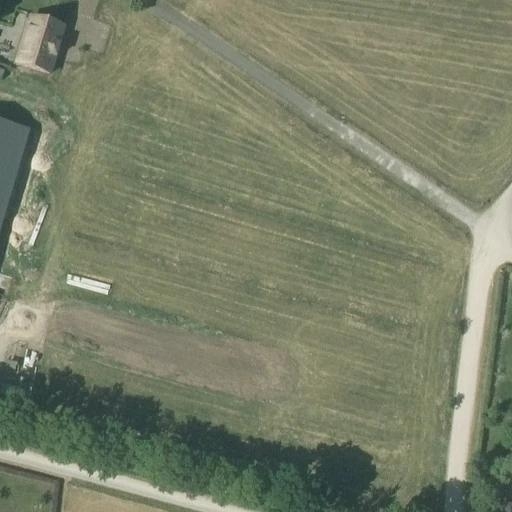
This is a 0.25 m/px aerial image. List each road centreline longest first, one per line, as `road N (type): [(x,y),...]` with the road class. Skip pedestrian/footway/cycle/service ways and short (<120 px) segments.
road 1 (unclassified): [(485,235),(142,0)]
road 2 (track): [(450,511),(485,235)]
road 3 (track): [(235,511),(0,448)]
